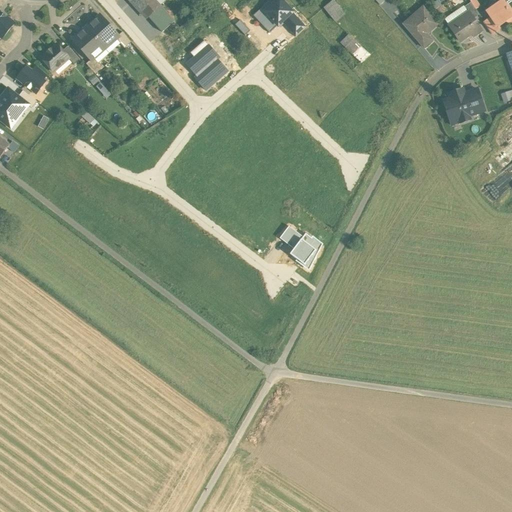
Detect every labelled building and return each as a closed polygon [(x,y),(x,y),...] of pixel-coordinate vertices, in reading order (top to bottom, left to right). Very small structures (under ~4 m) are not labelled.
[(130,0),(146,17),(159,5),(154,0),(130,0)] [(280,0),(270,0),(247,21),(258,33),(264,27),(270,33),(282,22),(292,12),(280,0)] [(334,0),(333,0),(324,7),(336,22),(346,14),(334,0)] [(511,0),(498,0),(500,3),(486,12),(490,18),(497,28),(498,28),(506,22),(511,18),(511,0)] [(441,1),(434,5),(446,21),(452,16),(441,1)] [(478,16),(469,4),(467,6),(464,8),(468,14),(469,13),(474,19),(478,16)] [(426,11),(418,18),(416,16),(413,18),(411,16),(403,24),(423,47),(432,40),(425,32),(428,29),(429,31),(437,24),(426,11)] [(14,24),(0,12),(0,37),(2,39),(14,24)] [(292,12),(282,22),(295,37),(306,27),(292,12)] [(474,19),(469,13),(468,14),(449,27),(460,42),(472,34),(474,37),(482,32),(474,19)] [(99,15),(86,27),(105,49),(116,39),(115,38),(118,36),(99,15)] [(497,28),(490,18),(483,24),(491,36),(499,30),(498,28),(497,28)] [(235,25),(244,36),(250,31),(240,20),(235,25)] [(105,49),(86,27),(72,39),(90,60),(93,57),(94,58),(105,49)] [(131,42),(122,32),(118,36),(115,38),(116,39),(124,48),(131,42)] [(349,35),(341,43),(362,62),(370,54),(349,35)] [(191,52),(194,56),(208,44),(204,40),(191,52)] [(57,44),(52,49),(51,48),(45,53),(46,54),(41,58),(53,72),(68,58),(69,58),(62,51),(57,44)] [(219,57),(208,44),(194,56),(186,64),(197,77),(217,59),(219,57)] [(79,60),(67,46),(62,51),(69,58),(68,58),(74,64),(79,60)] [(90,60),(86,64),(95,74),(102,68),(94,58),(93,57),(90,60)] [(228,71),(217,59),(197,77),(195,79),(206,91),(228,71)] [(47,75),(36,66),(32,71),(43,80),(47,75)] [(26,67),(17,79),(32,90),(35,86),(39,89),(45,82),(43,80),(32,71),(26,67)] [(92,82),(106,98),(110,94),(96,79),(92,82)] [(28,105),(29,104),(18,95),(8,88),(0,98),(0,120),(10,129),(28,105)] [(463,89),(448,94),(450,99),(443,101),(450,122),(458,119),(460,123),(470,119),(468,116),(484,110),(477,89),(465,94),(463,89)] [(503,101),(511,99),(511,90),(501,93),(503,101)] [(32,108),(37,102),(22,91),(18,95),(29,104),(28,105),(32,108)] [(237,153),(252,136),(226,113),(210,130),(237,153)] [(221,171),(237,153),(210,130),(195,148),(221,171)] [(9,145),(2,139),(0,141),(0,157),(7,148),(9,145)] [(7,148),(13,153),(18,146),(12,142),(9,145),(7,148)] [(294,249),(303,237),(289,227),(280,239),(294,249)] [(302,264),(310,270),(320,251),(308,242),(312,238),(306,234),(303,237),(294,249),(290,254),(297,259),(295,261),(301,265),(302,264)]
